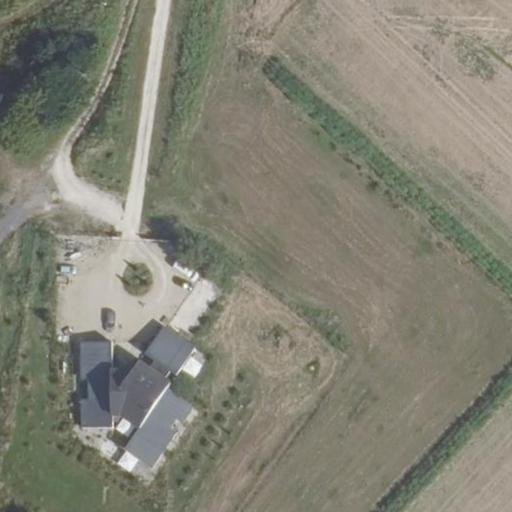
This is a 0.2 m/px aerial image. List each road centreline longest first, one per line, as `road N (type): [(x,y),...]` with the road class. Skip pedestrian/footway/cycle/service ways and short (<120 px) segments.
road 1 (track): [(133,0),(100,88),(49,177),(0,236)]
road 2 (track): [(162,0),(130,224)]
road 3 (track): [(49,177),(130,224),(128,250),(89,289)]
